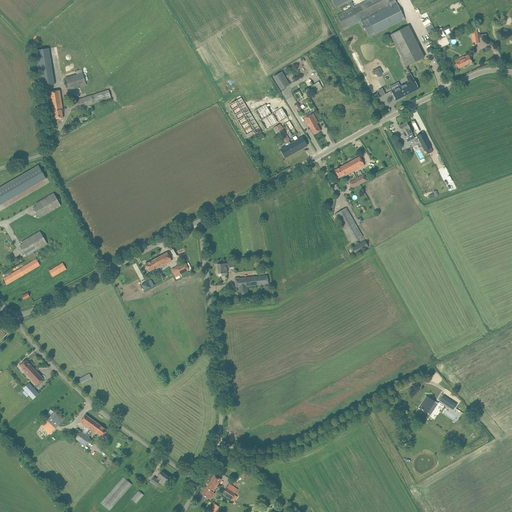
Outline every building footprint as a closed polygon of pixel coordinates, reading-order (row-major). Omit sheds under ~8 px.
[(331,0),(336,9),(348,2),(351,8),(354,7),(351,1),(352,0),(331,0)] [(351,8),(336,15),(343,29),(358,21),(358,22),(361,21),(361,20),(396,2),(395,0),(367,0),(354,7),(351,8)] [(397,3),(361,21),(358,22),(363,31),(365,30),(369,38),(405,19),(397,3)] [(462,5),(455,7),(456,13),(464,11),(462,5)] [(427,13),(420,16),(426,28),(433,24),(427,13)] [(429,33),(435,30),(433,25),(426,27),(429,33)] [(424,57),(408,26),(391,35),(406,66),(424,57)] [(423,41),(430,38),(427,31),(420,34),(423,41)] [(35,59),(38,75),(48,73),(45,55),(35,57),(36,59),(35,59)] [(455,63),(456,64),(458,69),(472,62),(468,55),(461,59),(461,60),(455,63)] [(375,75),(377,74),(379,76),(384,74),(381,67),(373,71),(375,75)] [(77,74),(65,78),(68,90),(86,85),(82,69),(76,71),(77,74)] [(280,89),(289,84),(281,71),(272,76),(280,89)] [(56,75),(36,78),(37,88),(58,85),(56,75)] [(414,80),(413,80),(411,75),(406,77),(409,82),(399,87),(400,88),(392,92),(392,91),(391,91),(396,100),(404,96),(403,96),(405,95),(414,91),(416,89),(417,90),(418,89),(414,80)] [(312,86),(315,92),(323,87),(319,82),(312,86)] [(50,92),(54,114),(55,119),(63,118),(62,111),(63,111),(60,90),(50,92)] [(75,109),(80,108),(111,98),(108,90),(76,100),(75,98),(72,99),(73,101),(72,101),(75,109)] [(260,131),(242,97),(229,105),(247,138),(260,131)] [(265,104),(254,111),(266,131),(282,121),(292,136),(297,133),(281,108),(271,114),(265,104)] [(306,114),(303,116),(304,118),(311,130),(313,134),(320,130),(316,123),(318,123),(314,117),(312,114),(310,115),(307,117),(306,114)] [(406,122),(399,126),(405,138),(407,142),(414,139),(412,134),(406,122)] [(281,123),(274,128),(282,143),(284,142),(286,146),(280,150),(283,153),(285,158),(307,146),(304,141),(302,137),(300,139),(295,141),(291,144),(289,139),(290,139),(281,123)] [(423,133),(416,136),(424,151),(425,151),(427,154),(432,152),(423,133)] [(353,171),(364,165),(359,157),(348,163),(353,171)] [(334,171),(336,175),(338,178),(345,175),(345,176),(353,171),(348,163),(334,171)] [(14,200),(50,185),(42,167),(0,185),(0,205),(14,200)] [(366,181),(366,180),(363,175),(357,178),(360,184),(366,181)] [(352,189),(360,184),(357,178),(349,182),(352,189)] [(161,203),(161,204),(171,198),(170,198),(170,197),(170,196),(171,196),(179,191),(173,194),(170,189),(166,192),(162,185),(162,186),(162,187),(156,190),(159,194),(159,195),(157,196),(161,203)] [(33,207),(39,218),(61,206),(53,193),(35,203),(36,205),(33,207)] [(356,226),(346,208),(335,214),(345,232),(356,226)] [(363,237),(356,226),(345,232),(351,243),(363,237)] [(40,231),(22,242),(23,244),(19,246),(26,257),(47,244),(40,231)] [(365,241),(352,248),(355,254),(368,247),(365,241)] [(145,265),(147,269),(148,271),(153,269),(154,270),(172,261),(167,252),(145,265)] [(74,260),(71,261),(74,267),(76,266),(77,267),(78,269),(80,268),(83,267),(84,266),(85,267),(85,266),(86,265),(86,266),(87,265),(86,265),(88,264),(89,263),(88,261),(86,256),(82,258),(81,259),(81,258),(81,259),(80,257),(74,260)] [(6,285),(40,265),(36,259),(14,272),(12,269),(4,274),(6,277),(3,279),(6,285)] [(232,272),(257,270),(256,260),(232,263),(232,272)] [(179,276),(189,271),(189,270),(185,262),(181,264),(182,266),(179,267),(179,266),(175,268),(179,276)] [(49,270),(53,277),(67,270),(64,263),(49,270)] [(217,264),(218,274),(221,273),(221,276),(227,276),(226,268),(229,267),(228,263),(217,264)] [(241,287),(239,287),(240,296),(247,295),(247,286),(268,284),(267,276),(240,279),(241,287)] [(147,281),(141,284),(144,290),(150,287),(147,281)] [(20,365),(23,369),(24,371),(37,385),(43,379),(26,360),(20,365)] [(89,374),(83,377),(79,379),(81,384),(92,378),(89,374)] [(23,388),(22,389),(24,391),(23,392),(24,392),(27,396),(28,396),(29,396),(33,400),(39,394),(29,383),(23,388)] [(421,409),(422,410),(422,409),(426,412),(428,409),(430,409),(435,402),(427,397),(423,404),(421,403),(419,407),(421,409)] [(55,410),(52,414),(41,426),(50,434),(61,422),(64,419),(55,410)] [(82,419),(80,422),(86,427),(89,429),(95,421),(85,414),(82,419)] [(107,430),(95,421),(96,434),(97,433),(102,437),(107,430)] [(80,431),(75,439),(80,442),(85,435),(82,432),(80,431)] [(85,435),(80,442),(85,446),(90,438),(88,437),(85,435)] [(159,481),(164,485),(169,478),(162,472),(156,479),(154,477),(150,482),(156,486),(159,481)] [(214,475),(202,495),(209,499),(221,479),(214,475)] [(100,503),(109,511),(132,485),(123,477),(100,503)] [(234,495),(238,490),(229,484),(222,494),(231,500),(232,499),(234,501),(237,497),(234,495)] [(139,490),(131,499),(136,503),(136,504),(143,495),(143,494),(141,493),(139,490)] [(213,503),(208,509),(211,511),(214,511),(218,507),(213,503)]
